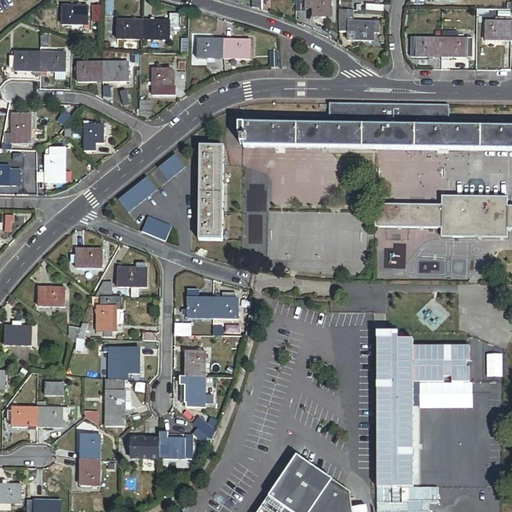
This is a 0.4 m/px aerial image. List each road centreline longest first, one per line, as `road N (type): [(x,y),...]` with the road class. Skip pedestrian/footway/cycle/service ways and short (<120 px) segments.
road 1 (residential): [(360,90),(264,89),(228,97),(160,144)]
road 2 (residential): [(360,90),(333,54),(203,3)]
road 3 (residential): [(15,98),(89,101),(160,144)]
road 4 (residential): [(168,254),(162,400)]
